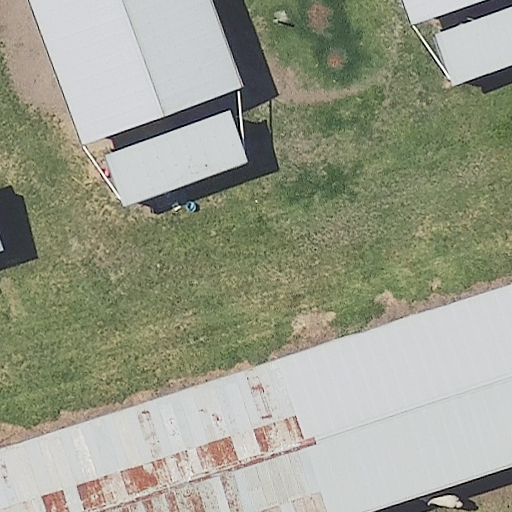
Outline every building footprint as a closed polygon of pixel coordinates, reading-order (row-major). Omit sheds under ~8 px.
[(0,0),(0,179),(157,126),(113,0),(0,0)] [(482,10),(478,0),(307,0),(328,62),(482,10)] [(511,4),(422,37),(446,100),(511,75),(511,4)] [(231,110),(100,157),(120,213),(251,165),(231,110)] [(0,511),(448,511),(507,492),(445,311),(0,462),(0,511)]
